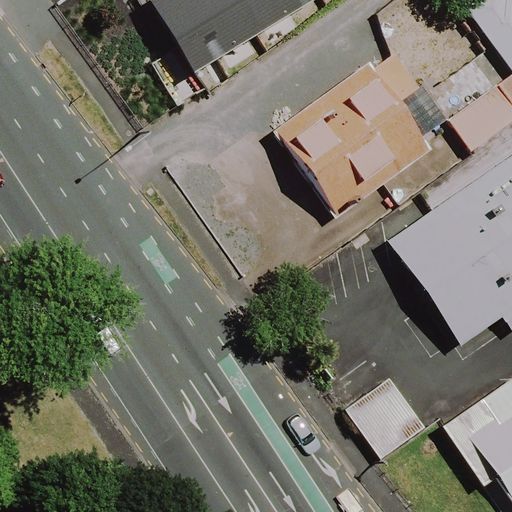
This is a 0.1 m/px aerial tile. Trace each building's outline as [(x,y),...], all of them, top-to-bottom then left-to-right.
[(156,0),(141,10),(186,79),(306,0),(156,0)] [(479,0),(457,17),(511,87),(511,10),(504,0),(479,0)] [(410,92),(383,53),(263,135),(323,222),(419,156),(387,108),(410,92)] [(511,150),(385,239),(457,341),(499,311),(511,329),(511,150)] [(511,511),(511,385),(508,380),(433,431),(471,488),(481,482),(501,511),(511,511)] [(415,433),(382,384),(335,416),(369,465),(415,433)]
